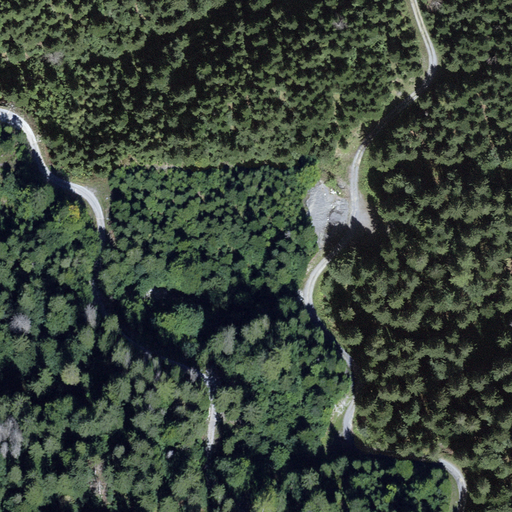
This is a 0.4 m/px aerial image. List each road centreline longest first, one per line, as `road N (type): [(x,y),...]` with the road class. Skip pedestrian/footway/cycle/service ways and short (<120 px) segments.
road 1 (track): [(414,0),(435,65),(355,160),(341,244),(313,280),(316,312),(348,346),(358,379),(353,442),(369,452),(449,458),(463,488),(460,511)]
road 2 (track): [(232,511),(207,476),(223,369),(206,311),(167,295),(123,301),(107,292),(103,201),(91,181),(58,175),(32,126),(0,111)]
